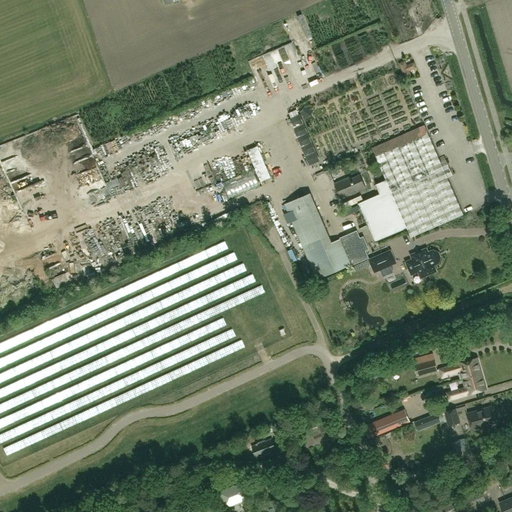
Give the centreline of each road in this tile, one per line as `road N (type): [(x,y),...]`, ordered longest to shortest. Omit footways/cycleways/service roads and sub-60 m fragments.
road 1 (tertiary): [(511,220),(447,0)]
road 2 (track): [(327,366),(511,286)]
road 3 (unknown): [(410,47),(471,202)]
